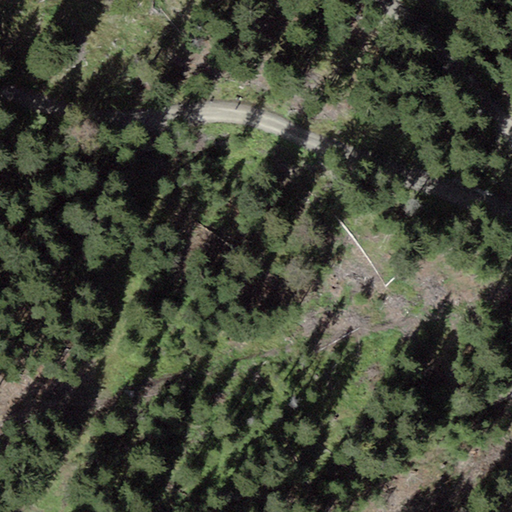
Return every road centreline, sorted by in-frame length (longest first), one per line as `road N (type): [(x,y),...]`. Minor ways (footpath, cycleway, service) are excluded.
road 1 (track): [(511,223),(252,118),(196,112),(127,122),(0,88)]
road 2 (track): [(388,0),(511,132)]
